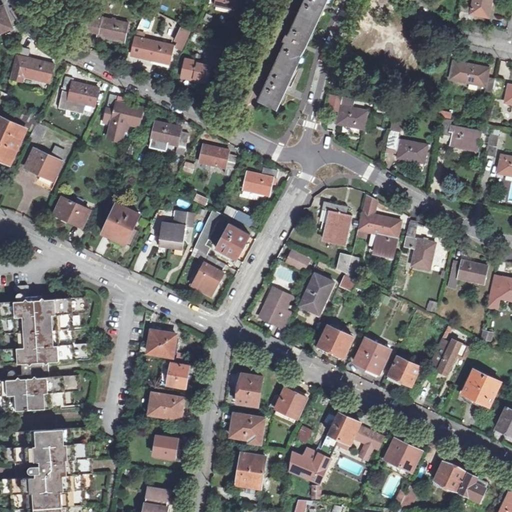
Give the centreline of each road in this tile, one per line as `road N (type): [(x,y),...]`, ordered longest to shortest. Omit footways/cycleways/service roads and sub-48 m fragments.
road 1 (residential): [(511,458),(227,331)]
road 2 (residential): [(229,127),(62,48),(16,0)]
road 3 (residential): [(227,331),(0,226)]
road 4 (residential): [(314,165),(365,172),(470,229),(511,242)]
road 5 (residential): [(227,331),(314,165)]
road 6 (residential): [(195,511),(227,331)]
road 7 (residential): [(352,0),(314,101),(314,165)]
road 8 (residential): [(229,127),(289,0)]
